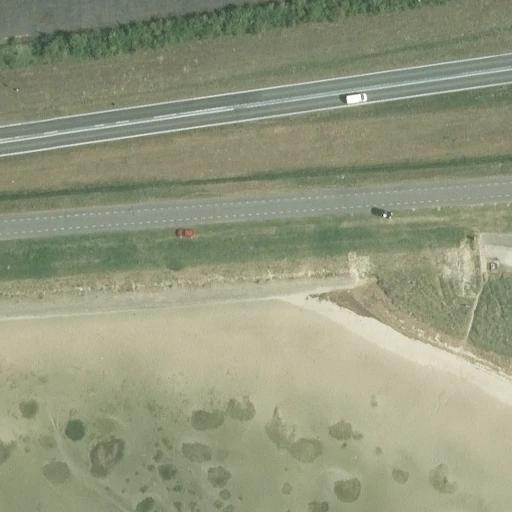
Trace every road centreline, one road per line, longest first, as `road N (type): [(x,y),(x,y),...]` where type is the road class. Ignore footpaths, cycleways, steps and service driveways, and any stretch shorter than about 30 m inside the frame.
road 1 (trunk): [(0,142),(511,69)]
road 2 (unclassified): [(0,230),(511,189)]
